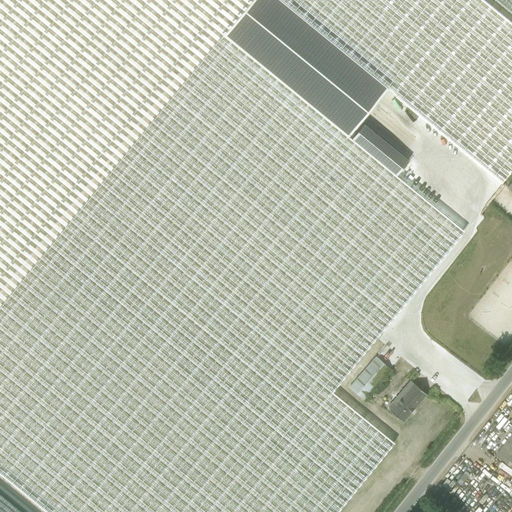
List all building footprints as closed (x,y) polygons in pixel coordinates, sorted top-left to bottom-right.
[(0,0),(0,472),(48,511),(339,511),(355,493),(353,492),(393,442),(333,393),(348,374),(346,372),(462,230),(396,175),(351,139),(347,136),(387,88),(503,183),(507,177),(511,171),(511,22),(484,0),(0,0)] [(511,0),(495,0),(511,13),(511,0)] [(363,124),(351,139),(396,175),(408,160),(363,124)] [(489,214),(474,233),(482,239),(497,220),(489,214)] [(348,387),(364,401),(391,369),(375,356),(348,387)] [(402,422),(426,394),(410,381),(388,406),(389,409),(390,410),(390,411),(402,422)]
